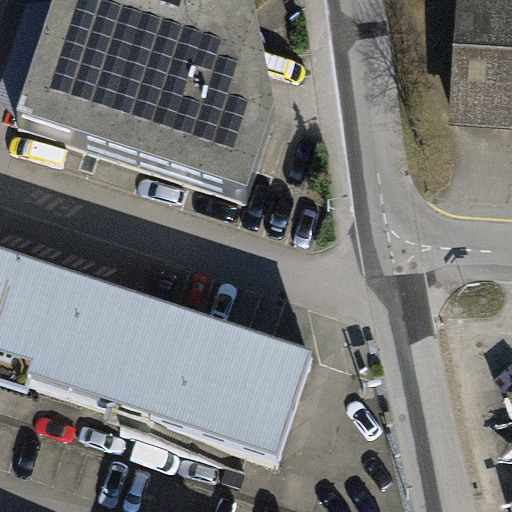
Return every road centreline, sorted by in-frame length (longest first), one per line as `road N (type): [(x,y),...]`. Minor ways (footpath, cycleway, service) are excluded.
road 1 (unclassified): [(387,239),(455,511)]
road 2 (unclassified): [(344,0),(387,239)]
road 3 (unclassified): [(387,239),(511,248)]
